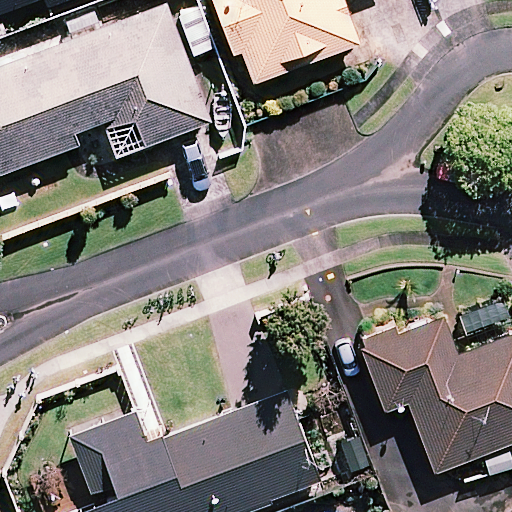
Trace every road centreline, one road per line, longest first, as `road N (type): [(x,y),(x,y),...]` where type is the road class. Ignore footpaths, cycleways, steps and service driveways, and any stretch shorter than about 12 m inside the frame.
road 1 (residential): [(366,188),(0,322)]
road 2 (residential): [(366,188),(448,74),(494,45),(511,49)]
road 3 (residential): [(492,211),(366,188)]
